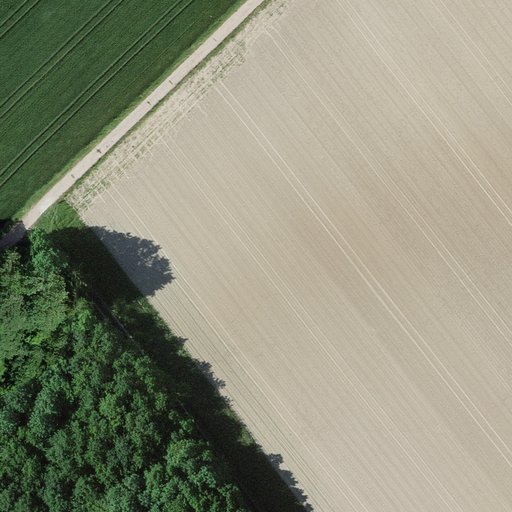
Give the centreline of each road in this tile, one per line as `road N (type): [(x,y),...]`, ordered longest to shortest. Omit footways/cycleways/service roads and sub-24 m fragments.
road 1 (track): [(252,511),(26,219)]
road 2 (track): [(274,0),(26,219)]
